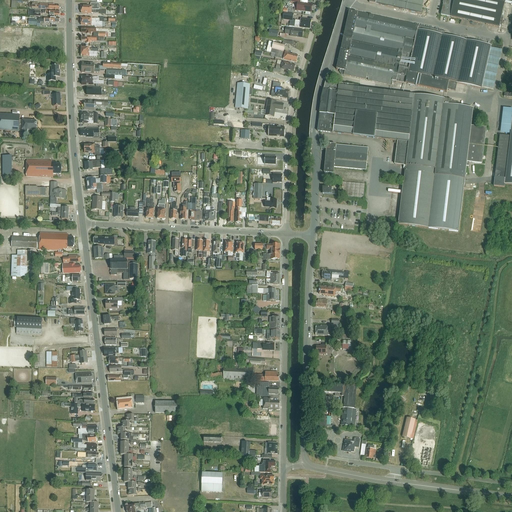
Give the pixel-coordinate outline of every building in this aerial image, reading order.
[(287,0),(287,1),(296,3),(298,3),(297,11),(311,13),(312,5),(300,3),(300,0),(287,0)] [(370,0),(370,3),(421,13),(424,0),(370,0)] [(511,0),(443,0),(443,1),(444,1),(441,15),(500,27),(505,2),(511,3),(511,0)] [(445,31),(418,26),(349,11),(341,49),(337,69),(336,70),(338,70),(338,69),(345,71),(344,75),(366,80),(367,78),(368,78),(368,80),(392,85),(393,81),(396,82),(396,81),(405,84),(405,83),(446,92),(447,89),(455,91),(457,83),(482,89),(491,46),(444,36),(445,31)] [(301,21),(296,20),(293,20),(294,14),(283,13),(282,20),(290,21),(289,27),(295,27),(310,29),(311,20),(301,18),(301,21)] [(303,38),(304,30),(292,29),(292,28),(286,27),(285,34),(291,34),(291,36),(303,38)] [(266,51),(276,54),(297,59),(298,56),(293,55),(293,54),(284,52),(285,46),(274,43),(272,48),(267,47),(266,51)] [(297,63),(297,59),(276,54),(275,58),(280,59),(284,60),(283,60),(291,62),(292,61),(297,63)] [(294,72),(295,69),(282,66),(277,65),(276,69),(274,69),(273,72),(280,74),(281,70),(289,72),(289,71),(294,72)] [(53,74),(48,74),(48,81),(56,81),(56,77),(59,77),(59,66),(52,66),(53,74)] [(328,82),(326,81),(322,98),(318,131),(354,135),(353,136),(374,138),(375,137),(398,140),(395,164),(406,165),(405,177),(404,177),(398,224),(458,232),(466,166),(469,166),(469,162),(482,164),(486,128),(471,126),(473,109),(459,107),(460,103),(452,102),(452,100),(414,96),(394,93),(395,86),(391,86),(390,93),(384,92),(384,90),(378,89),(378,92),(363,89),(363,88),(359,87),(359,86),(328,82)] [(235,108),(248,109),(250,85),(238,83),(235,108)] [(87,88),(87,96),(106,96),(106,93),(102,92),(102,88),(87,88)] [(282,98),(282,97),(283,90),(273,89),(270,89),(269,95),(272,96),(273,93),(275,93),(275,96),(282,98)] [(54,106),(62,106),(61,94),(52,95),(52,98),(53,98),(54,106)] [(95,101),(95,102),(95,103),(85,102),(85,110),(94,111),(95,106),(104,106),(104,101),(95,101)] [(283,110),(284,104),(276,103),(276,102),(268,101),(265,116),(274,117),(275,109),(283,110)] [(37,131),(37,121),(20,120),(21,115),(0,113),(0,130),(19,132),(20,131),(23,131),(23,132),(22,132),(22,134),(22,135),(23,135),(23,136),(24,136),(26,136),(27,135),(28,134),(28,130),(37,131)] [(511,123),(510,137),(500,135),(494,186),(505,188),(505,184),(511,184),(511,123)] [(99,129),(94,129),(86,129),(86,130),(83,130),(83,132),(81,132),(81,136),(87,136),(86,137),(94,138),(94,133),(99,133),(99,129)] [(250,131),(241,130),(241,139),(249,139),(250,131)] [(336,145),(327,144),(324,173),(333,174),(334,167),(366,170),(368,148),(336,145)] [(100,149),(85,149),(85,150),(84,150),(84,153),(85,153),(89,153),(90,153),(92,153),(95,153),(95,155),(98,155),(98,160),(105,160),(105,155),(100,155),(100,152),(100,149)] [(264,157),(264,165),(276,165),(276,157),(264,157)] [(52,163),(52,161),(33,160),(27,160),(27,176),(54,177),(54,174),(62,174),(62,164),(57,164),(57,163),(52,163)] [(93,171),(93,169),(102,168),(101,161),(92,161),(92,163),(86,163),(86,168),(86,171),(87,171),(93,171)] [(181,192),(181,184),(181,174),(172,174),(172,183),(174,182),(174,188),(175,188),(175,192),(177,192),(181,192)] [(282,183),(283,174),(282,174),(282,175),(273,174),(273,183),(277,184),(277,183),(282,183)] [(107,176),(101,176),(101,179),(96,179),(96,178),(87,179),(87,184),(88,184),(88,185),(96,184),(100,184),(100,183),(107,184),(107,176)] [(66,198),(66,190),(61,190),(61,191),(59,191),(59,190),(58,190),(58,183),(51,182),(50,196),(56,196),(56,198),(66,198)] [(255,184),(254,199),(262,199),(262,184),(255,184)] [(37,196),(37,188),(37,186),(26,186),(25,196),(37,196)] [(102,210),(103,201),(103,198),(94,197),(93,210),(102,210)] [(196,211),(196,205),(197,205),(197,198),(192,198),(192,204),(188,203),(188,211),(191,211),(190,220),(192,220),(192,221),(196,221),(196,211)] [(271,200),(271,198),(267,198),(267,201),(265,201),(265,208),(270,208),(270,209),(277,209),(277,200),(271,200)] [(58,213),(69,214),(70,208),(63,207),(63,208),(61,208),(61,205),(51,204),(50,207),(58,208),(58,213)] [(115,206),(114,217),(123,218),(124,206),(115,206)] [(130,207),(130,210),(127,210),(127,217),(128,217),(138,217),(139,217),(139,211),(136,211),(136,208),(130,207)] [(282,219),(278,219),(278,218),(269,218),(269,216),(259,216),(259,221),(271,222),(271,225),(281,226),(282,225),(282,219)] [(59,251),(59,252),(63,253),(63,249),(68,249),(68,248),(74,248),(75,238),(68,238),(68,234),(41,233),(40,238),(12,237),(12,247),(40,248),(40,250),(59,251)] [(115,246),(115,238),(113,238),(95,238),(94,239),(94,244),(98,244),(98,245),(105,245),(105,246),(115,246)] [(155,270),(156,241),(149,241),(148,244),(147,254),(151,254),(151,257),(150,257),(149,270),(155,270)] [(219,256),(220,242),(217,242),(215,242),(214,242),(213,260),(218,260),(217,268),(221,268),(222,256),(219,256)] [(255,245),(255,250),(269,250),(270,255),(267,255),(267,254),(263,254),(263,260),(272,260),(272,259),(280,259),(280,245),(272,245),(263,245),(255,245)] [(95,259),(104,259),(103,247),(94,248),(95,259)] [(18,251),(18,256),(12,256),(12,277),(27,277),(28,267),(34,267),(35,251),(18,251)] [(138,261),(128,261),(128,260),(111,260),(111,275),(118,275),(118,273),(124,273),(124,280),(131,280),(138,280),(138,261)] [(64,273),(81,273),(81,265),(75,266),(75,264),(63,264),(64,273)] [(271,271),(267,271),(267,273),(267,277),(271,277),(271,279),(280,279),(280,274),(271,273),(271,271)] [(349,273),(332,271),(327,271),(327,272),(323,272),(322,279),(328,280),(328,281),(331,281),(332,275),(339,276),(339,278),(348,279),(349,273)] [(247,293),(264,294),(264,289),(258,289),(258,286),(248,285),(247,293)] [(115,286),(106,286),(106,294),(115,294),(115,286)] [(325,287),(320,287),(319,294),(324,295),(323,296),(335,297),(336,292),(341,292),(342,288),(325,286),(325,287)] [(80,290),(77,290),(77,287),(67,287),(67,291),(72,291),(72,299),(70,299),(70,304),(77,304),(77,300),(80,300),(80,290)] [(276,300),(276,289),(269,289),(269,294),(267,294),(267,296),(263,296),(263,302),(267,302),(271,302),(271,301),(276,301),(276,300)] [(123,302),(123,298),(114,298),(114,301),(106,301),(106,309),(118,309),(118,302),(123,302)] [(317,302),(316,307),(327,308),(327,300),(323,299),(323,300),(318,299),(318,302),(317,302)] [(257,306),(253,311),(257,315),(261,310),(257,306)] [(116,321),(119,321),(119,316),(111,317),(111,316),(104,316),(104,317),(105,325),(112,324),(111,324),(111,320),(116,319),(116,321)] [(18,317),(17,334),(42,336),(43,318),(18,317)] [(76,332),(84,332),(83,321),(77,322),(77,318),(71,319),(71,325),(76,324),(76,332)] [(321,327),(316,326),(316,336),(329,336),(329,338),(332,338),(332,336),(330,336),(330,329),(329,329),(329,326),(321,326),(321,327)] [(280,339),(280,330),(267,330),(267,339),(270,339),(280,339)] [(352,349),(352,340),(344,340),(344,349),(352,349)] [(326,355),(326,346),(323,346),(323,347),(316,347),(316,354),(326,355)] [(105,357),(115,356),(115,348),(106,348),(106,349),(105,349),(105,357)] [(71,360),(87,358),(87,355),(87,351),(81,352),(81,356),(76,356),(76,355),(71,356),(71,360)] [(253,382),(254,367),(240,367),(240,361),(233,360),(232,366),(224,366),(224,365),(211,364),(210,379),(223,380),(253,382)] [(205,379),(210,379),(210,363),(201,363),(201,375),(205,375),(205,379)] [(125,370),(122,370),(122,366),(110,367),(110,373),(124,372),(125,375),(131,376),(131,370),(125,370)] [(280,381),(280,376),(278,376),(278,373),(266,372),(266,375),(256,375),(256,381),(280,381)] [(92,380),(94,380),(93,375),(92,375),(92,373),(76,374),(77,383),(92,382),(92,380)] [(46,385),(57,385),(57,378),(47,377),(46,385)] [(343,408),(355,409),(357,386),(338,385),(337,387),(316,386),(316,391),(322,391),(322,392),(336,393),(335,397),(342,397),(341,408),(343,408)] [(279,388),(264,387),(264,393),(258,393),(258,396),(269,397),(269,394),(279,394),(279,388)] [(417,397),(415,403),(426,407),(428,401),(417,397)] [(262,399),(262,400),(260,400),(260,406),(263,406),(263,409),(269,409),(269,411),(274,411),(274,410),(280,410),(280,401),(270,401),(270,398),(264,398),(264,399),(262,399)] [(132,408),(132,404),(131,399),(119,401),(118,401),(119,410),(120,410),(132,408)] [(156,413),(178,413),(178,402),(156,402),(156,413)] [(95,405),(72,404),(72,403),(64,403),(64,406),(71,407),(71,414),(78,415),(78,408),(83,408),(83,412),(91,412),(91,411),(95,411),(95,405)] [(356,409),(355,409),(343,408),(341,425),(355,426),(356,409)] [(419,418),(420,411),(410,409),(409,417),(419,418)] [(331,417),(320,417),(319,427),(327,427),(327,429),(334,429),(334,425),(331,425),(331,417)] [(409,438),(407,448),(412,449),(418,420),(407,418),(403,437),(409,438)] [(81,426),(81,423),(74,423),(74,427),(81,427),(81,429),(79,429),(79,435),(82,435),(88,435),(88,433),(98,433),(98,426),(81,426)] [(97,439),(97,438),(96,435),(88,436),(88,435),(82,435),(83,439),(83,440),(88,443),(97,442),(97,441),(97,439)] [(360,439),(356,438),(354,438),(354,442),(345,440),(344,446),(343,451),(348,452),(349,451),(354,452),(355,447),(359,448),(360,439)] [(230,456),(250,457),(251,442),(242,442),(242,447),(230,446),(230,456)] [(83,444),(83,443),(78,443),(78,444),(76,444),(76,448),(87,448),(87,451),(97,452),(97,448),(98,448),(98,446),(97,446),(97,445),(87,445),(83,445),(83,444)] [(267,454),(278,455),(278,443),(267,443),(265,443),(265,449),(267,449),(267,454)] [(371,449),(367,448),(366,456),(367,456),(367,458),(375,459),(376,450),(373,449),(373,446),(371,445),(371,449)] [(424,452),(423,455),(422,460),(423,461),(422,466),(428,467),(429,462),(430,456),(431,453),(424,452)] [(276,462),(264,461),(263,461),(263,463),(262,463),(262,466),(260,465),(259,473),(271,473),(271,467),(276,467),(276,465),(277,465),(277,464),(276,463),(276,462)] [(77,468),(77,473),(86,473),(86,471),(97,471),(98,465),(89,465),(89,468),(77,468)] [(202,473),(202,492),(222,493),(223,473),(202,473)] [(275,479),(275,478),(274,477),(274,476),(260,476),(260,480),(262,480),(262,483),(265,483),(265,484),(268,485),(268,484),(270,484),(270,485),(273,485),(274,484),(274,480),(275,479)] [(152,502),(146,503),(126,506),(127,511),(136,511),(136,510),(141,509),(141,507),(146,507),(146,508),(152,508),(152,502)]
